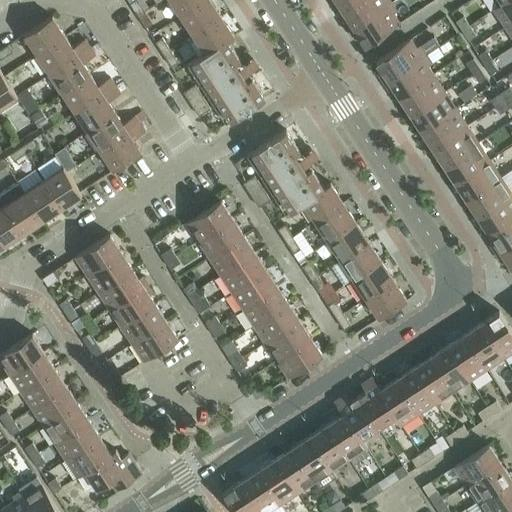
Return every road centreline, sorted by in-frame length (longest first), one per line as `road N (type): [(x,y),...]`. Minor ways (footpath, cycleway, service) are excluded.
road 1 (residential): [(194,163),(26,269),(10,323),(0,331)]
road 2 (tertiary): [(454,286),(450,260),(327,78)]
road 3 (tertiary): [(266,429),(452,306),(454,286)]
road 4 (residential): [(194,163),(95,8),(38,0)]
road 5 (tertiary): [(127,511),(266,429)]
road 6 (residential): [(398,511),(387,493),(504,418)]
road 7 (residential): [(327,78),(194,163)]
